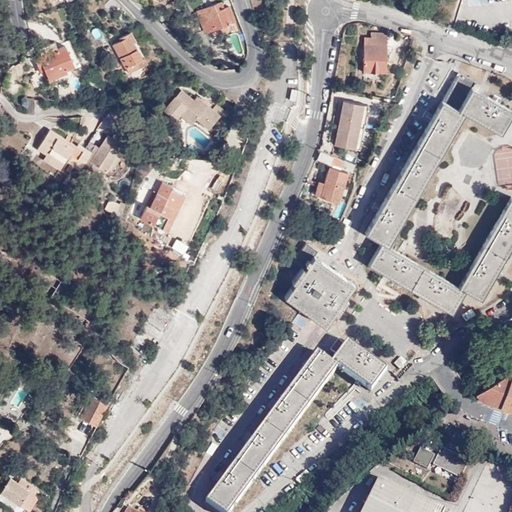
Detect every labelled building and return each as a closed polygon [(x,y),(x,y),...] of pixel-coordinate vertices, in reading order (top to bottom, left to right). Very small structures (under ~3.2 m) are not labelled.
[(119,5),(114,0),(108,0),(104,5),(113,13),(119,5)] [(222,7),(220,1),(196,9),(203,28),(195,31),(198,41),(205,47),(211,44),(207,32),(232,23),(231,21),(235,19),(230,5),(222,7)] [(173,16),(167,20),(171,28),(178,23),(173,16)] [(383,32),(376,32),(376,39),(371,38),(364,38),(363,72),(386,73),(387,35),(384,35),(383,32)] [(146,63),(130,35),(129,36),(127,34),(118,39),(120,41),(112,45),(128,73),(146,63)] [(75,68),(65,46),(34,59),(39,71),(43,70),(47,80),(75,68)] [(475,82),(459,73),(430,122),(404,164),(379,207),(364,231),(382,242),(368,265),(385,274),(423,297),(451,314),(465,291),(480,300),(493,277),(511,245),(511,197),(511,198),(458,288),(386,245),(465,113),(501,134),(511,115),(511,109),(495,99),(473,86),(475,82)] [(181,114),(192,123),(193,122),(195,118),(208,128),(223,110),(215,104),(211,109),(196,96),(193,100),(180,89),(163,110),(176,120),(179,116),(181,114)] [(367,105),(343,100),(334,144),(359,149),(367,105)] [(111,109),(107,109),(125,131),(131,126),(121,113),(116,107),(111,109)] [(190,125),(192,123),(181,114),(179,116),(190,125)] [(59,169),(60,167),(70,152),(73,148),(63,142),(65,139),(49,129),(36,148),(46,154),(54,159),(51,164),(59,169)] [(89,162),(100,168),(106,171),(122,145),(115,140),(111,137),(107,134),(99,148),(89,162)] [(73,148),(75,145),(65,139),(63,142),(73,148)] [(76,161),(82,165),(90,153),(78,144),(76,146),(75,145),(73,148),(70,152),(79,157),(76,161)] [(96,174),(100,168),(89,162),(99,148),(95,145),(90,153),(82,165),(96,174)] [(330,163),(333,156),(319,151),(316,159),(330,164),(330,163)] [(69,173),(73,166),(76,161),(79,157),(70,152),(60,167),(69,173)] [(43,159),(51,164),(54,159),(46,154),(43,159)] [(342,168),(344,160),(333,156),(330,163),(342,168)] [(355,164),(344,160),(342,168),(352,171),(355,164)] [(79,170),(82,165),(76,161),(73,166),(79,170)] [(314,194),(338,202),(347,173),(328,167),(324,183),(318,181),(314,194)] [(171,189),(172,187),(162,182),(156,193),(150,207),(146,206),(140,218),(157,227),(162,229),(179,193),(171,189)] [(184,192),(172,187),(171,189),(179,193),(162,229),(157,227),(157,229),(158,231),(160,233),(162,234),(165,233),(167,231),(184,195),(184,192)] [(150,207),(156,193),(153,192),(146,206),(150,207)] [(104,209),(120,219),(125,206),(107,199),(104,209)] [(1,241),(2,242),(2,244),(4,245),(5,246),(7,246),(9,245),(10,244),(11,242),(11,240),(11,239),(10,237),(8,236),(6,236),(4,236),(3,237),(2,238),(1,239),(1,241)] [(318,250),(307,242),(293,260),(303,267),(292,281),(295,283),(286,296),(325,325),(335,312),(337,314),(348,299),(346,297),(355,285),(334,269),(314,255),(318,250)] [(336,354),(343,344),(338,340),(330,350),(336,354)] [(346,342),(331,364),(336,368),(358,383),(370,392),(386,370),(346,342)] [(225,477),(206,502),(219,511),(231,511),(336,368),(331,364),(315,353),(303,369),(278,403),(253,438),(225,477)] [(511,368),(477,391),(475,393),(482,400),(511,410),(511,368)] [(80,417),(96,426),(109,404),(92,395),(80,417)] [(433,456),(419,448),(412,463),(427,470),(433,456)] [(468,462),(441,448),(432,465),(459,479),(468,462)] [(295,477),(299,485),(311,478),(307,471),(295,477)] [(17,483),(10,478),(0,492),(19,505),(32,485),(20,478),(17,483)] [(360,511),(443,511),(444,511),(378,478),(360,511)]
